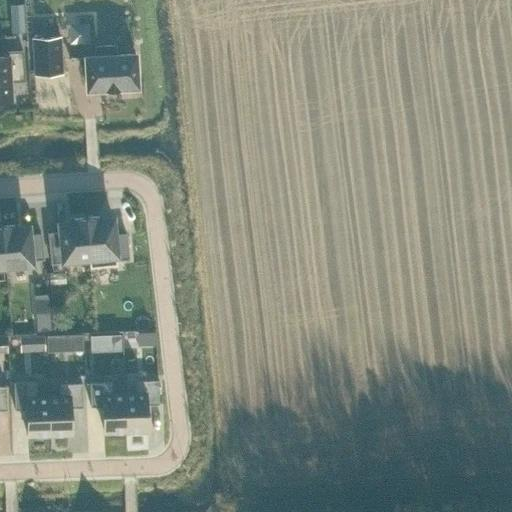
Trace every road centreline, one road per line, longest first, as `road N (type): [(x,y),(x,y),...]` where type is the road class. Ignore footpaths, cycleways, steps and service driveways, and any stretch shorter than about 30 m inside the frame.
road 1 (residential): [(0,471),(147,466),(167,456),(177,436),(155,221),(144,195),(124,182)]
road 2 (residential): [(0,188),(124,182)]
